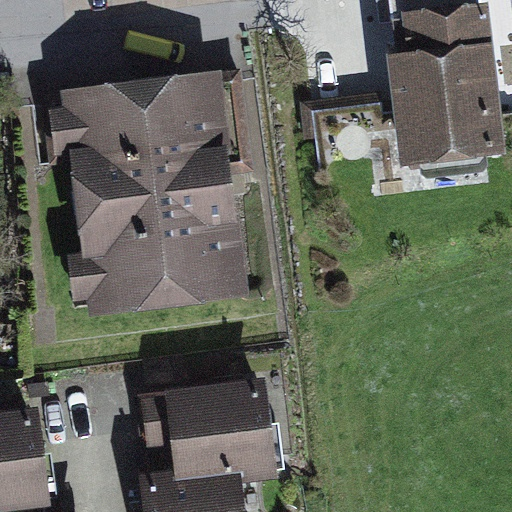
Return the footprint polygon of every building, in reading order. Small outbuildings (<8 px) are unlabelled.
[(408,171),(496,163),(484,19),(396,27),(408,171)] [(77,315),(251,294),(226,83),(52,104),(77,315)] [(176,489),(278,477),(268,392),(166,405),(176,489)] [(0,511),(35,511),(55,510),(44,426),(0,431),(0,511)] [(143,511),(247,511),(245,495),(143,507),(143,511)]
